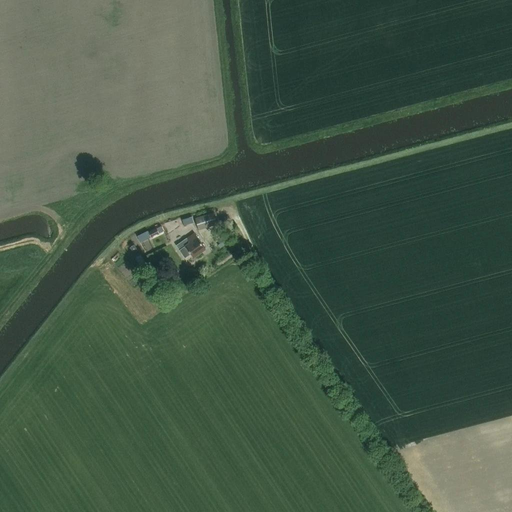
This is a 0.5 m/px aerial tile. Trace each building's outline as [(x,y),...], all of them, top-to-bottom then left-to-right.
[(214,212),(211,213),(195,218),(199,230),(218,224),(214,212)] [(152,237),(160,233),(157,228),(149,232),(152,237)] [(141,242),(150,238),(147,232),(138,236),(141,242)] [(193,257),(206,248),(195,233),(177,245),(186,258),(191,254),(193,257)] [(142,268),(147,265),(140,255),(136,258),(142,268)]
